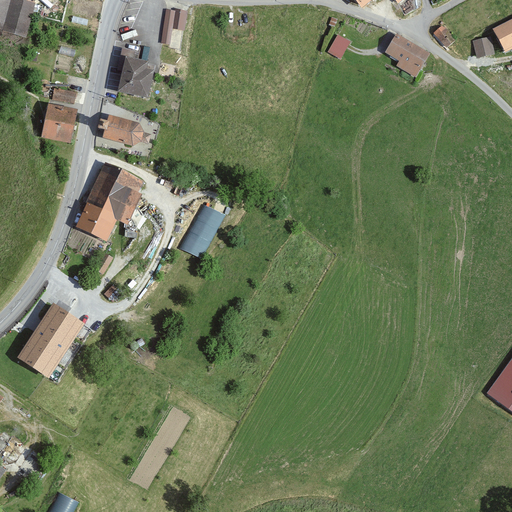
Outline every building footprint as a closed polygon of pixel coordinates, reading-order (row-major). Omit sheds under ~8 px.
[(36,2),(28,0),(0,0),(0,30),(26,38),(36,2)] [(172,43),(173,28),(186,29),(187,9),(165,8),(163,42),(172,43)] [(511,21),(493,31),(503,51),(511,46),(511,21)] [(433,32),(447,47),(457,38),(444,23),(433,32)] [(429,54),(395,34),(383,54),(398,63),(396,67),(415,78),(429,54)] [(352,44),(338,36),(328,52),(342,61),(352,44)] [(475,38),(477,55),(494,53),(492,36),(475,38)] [(119,70),(123,71),(125,58),(135,60),(137,52),(123,49),(119,70)] [(123,71),(118,92),(148,98),(153,74),(145,72),(147,63),(135,60),(125,58),(123,71)] [(76,102),(77,90),(55,88),(54,100),(76,102)] [(76,112),(49,107),(44,139),(71,143),(76,112)] [(105,133),(104,139),(134,147),(141,143),(144,134),(139,125),(109,118),(108,125),(101,123),(99,131),(105,133)] [(106,164),(76,228),(108,242),(117,222),(127,226),(142,195),(139,194),(145,182),(106,164)] [(205,205),(182,249),(202,260),(226,216),(205,205)] [(107,273),(112,255),(106,253),(100,270),(107,273)] [(49,377),(84,322),(54,303),(18,357),(49,377)] [(511,359),(487,394),(511,411),(511,359)] [(49,511),(73,511),(79,500),(59,491),(49,511)]
